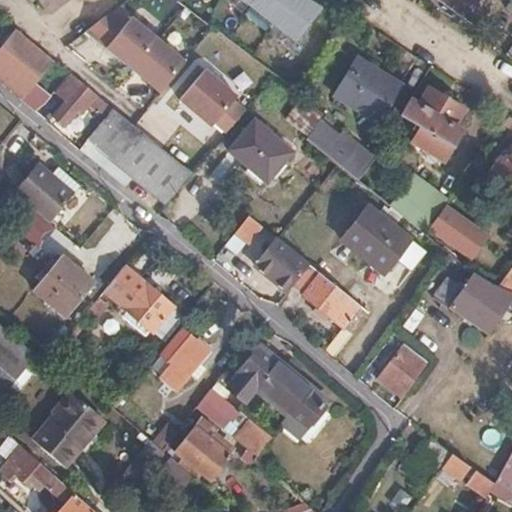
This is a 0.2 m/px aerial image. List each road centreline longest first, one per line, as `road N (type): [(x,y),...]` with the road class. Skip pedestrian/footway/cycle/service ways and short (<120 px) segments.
road 1 (residential): [(0,95),(385,414),(390,437),(337,511)]
road 2 (unknown): [(399,0),(496,72)]
